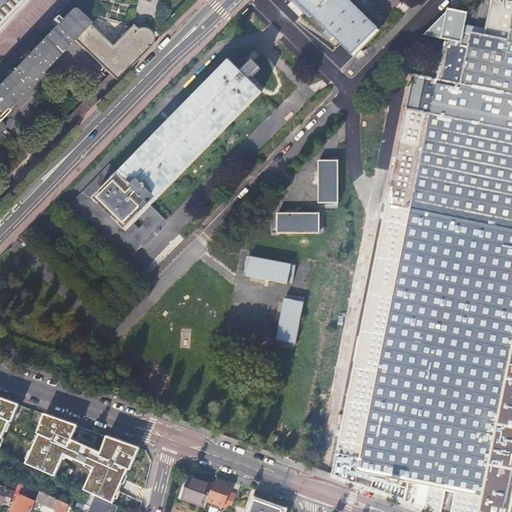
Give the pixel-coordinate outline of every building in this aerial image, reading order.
[(0,0),(0,22),(21,0),(0,0)] [(294,0),(328,35),(326,39),(332,45),(335,41),(339,45),(354,59),(379,33),(345,0),(294,0)] [(409,75),(385,200),(511,225),(511,0),(507,0),(490,0),(485,29),(466,25),(467,11),(447,7),(424,34),(442,38),(437,80),(409,75)] [(72,9),(0,83),(0,120),(10,110),(8,108),(74,39),(110,74),(84,100),(92,107),(153,45),(154,40),(151,32),(145,28),(138,29),(133,25),(111,46),(82,16),(86,12),(72,9)] [(124,230),(150,205),(261,92),(247,78),(258,67),(251,60),(240,71),(228,59),(116,171),(109,164),(71,202),(128,258),(140,246),(124,230)] [(84,100),(66,119),(73,126),(92,107),(84,100)] [(340,160),(319,160),(319,204),(340,204),(340,160)] [(167,220),(150,205),(124,230),(140,246),(167,220)] [(510,511),(511,502),(511,235),(382,208),(333,474),(404,501),(408,481),(418,483),(414,504),(436,511),(440,511),(445,489),(455,491),(451,511),(510,511)] [(321,213),(277,213),(277,232),(320,232),(321,213)] [(292,264),(250,256),(247,275),(289,282),(292,264)] [(285,298),(276,341),(295,345),(305,302),(285,298)] [(34,448),(45,412),(23,405),(16,427),(23,429),(18,446),(20,446),(17,456),(27,460),(31,448),(34,448)] [(285,438),(273,434),(270,443),(282,447),(285,438)] [(206,506),(208,501),(213,485),(188,476),(180,496),(206,506)] [(231,486),(215,480),(213,485),(208,501),(231,509),(236,495),(229,492),(231,486)] [(29,486),(20,482),(15,493),(14,495),(19,497),(12,511),(29,511),(34,502),(21,496),(22,494),(24,495),(26,491),(27,492),(29,486)] [(14,495),(15,493),(0,486),(0,501),(3,503),(10,505),(14,495)] [(93,495),(115,505),(118,499),(96,489),(93,495)] [(41,492),(34,507),(37,508),(39,503),(60,511),(66,511),(69,505),(41,492)] [(93,495),(88,506),(85,504),(82,511),(85,511),(112,511),(116,505),(115,505),(93,495)] [(281,511),(282,511),(254,501),(250,511),(281,511)]
